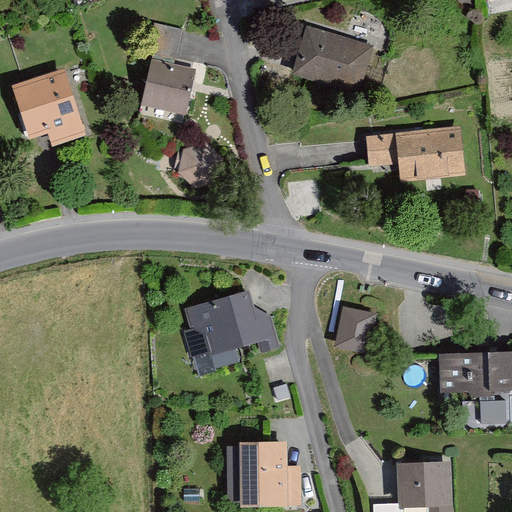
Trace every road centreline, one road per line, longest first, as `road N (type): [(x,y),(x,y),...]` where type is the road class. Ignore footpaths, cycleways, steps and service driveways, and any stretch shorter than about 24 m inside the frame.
road 1 (tertiary): [(0,258),(53,241),(141,235),(286,254)]
road 2 (residential): [(286,254),(248,110),(230,0)]
road 3 (residential): [(335,511),(293,348),(310,258)]
road 4 (tertiary): [(310,258),(511,298)]
